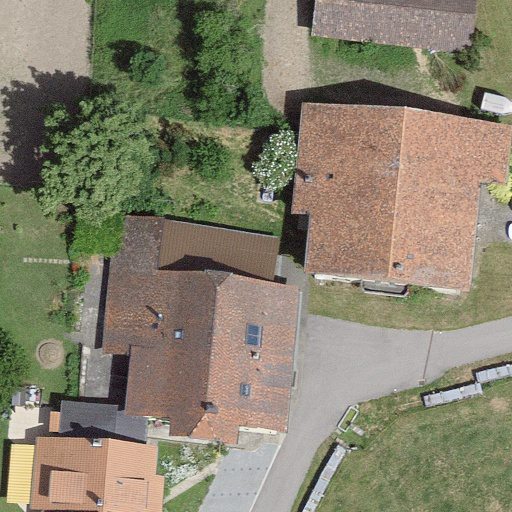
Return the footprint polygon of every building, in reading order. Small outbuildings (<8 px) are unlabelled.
[(483,0),(320,0),(317,33),(478,49),(483,0)] [(511,122),(312,104),(302,213),(324,215),(319,272),(480,287),(490,184),(511,185),(511,122)] [(290,223),(133,212),(131,243),(114,242),(107,348),(142,351),(137,414),(190,418),(189,439),(260,444),(261,428),(300,431),(311,284),(286,282),(290,223)] [(69,401),(66,440),(117,444),(120,405),(69,401)] [(66,440),(45,437),(39,506),(50,507),(49,511),(160,511),(166,448),(117,444),(66,440)]
